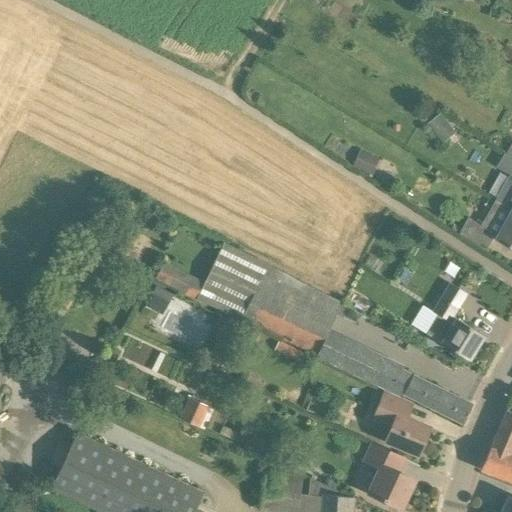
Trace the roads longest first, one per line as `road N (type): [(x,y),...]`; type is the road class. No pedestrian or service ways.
road 1 (unclassified): [(511,282),(224,99),(32,0)]
road 2 (residential): [(453,511),(465,462),(511,362)]
